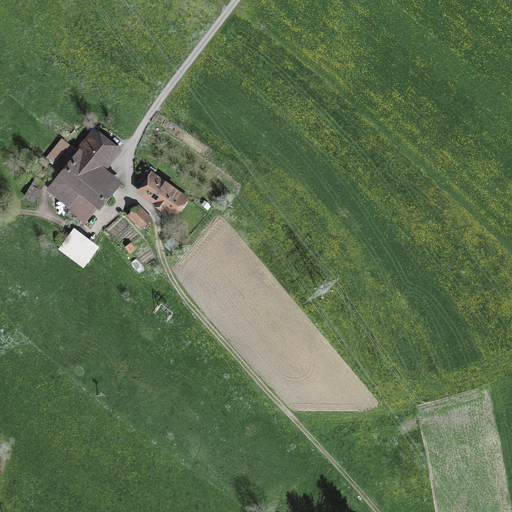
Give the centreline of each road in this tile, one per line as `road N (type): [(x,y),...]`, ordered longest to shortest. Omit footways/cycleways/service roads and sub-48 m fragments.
road 1 (track): [(163,259),(212,330),(376,511)]
road 2 (track): [(163,259),(151,211),(130,194),(131,152),(143,124),(236,0)]
road 3 (track): [(130,194),(86,229),(0,210)]
